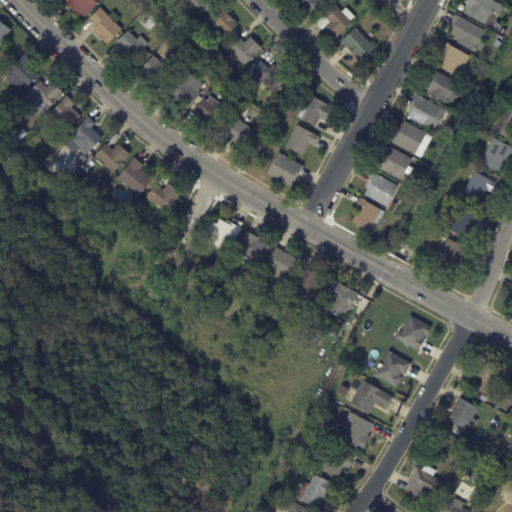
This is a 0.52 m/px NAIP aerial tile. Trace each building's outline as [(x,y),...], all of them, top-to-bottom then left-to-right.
[(68,7),(64,3),(65,2),(62,0),(103,0),(82,20),(74,12),(73,12),(68,7)] [(212,0),(216,4),(204,16),(195,6),(190,10),(182,1),(183,0),(212,0)] [(320,0),(325,5),(313,18),(295,0),(320,0)] [(492,0),(504,6),(491,29),(464,13),(467,7),(465,5),(468,0),(492,0)] [(337,8),(342,13),(346,8),(355,18),(351,22),(352,23),(336,40),(325,29),(322,31),(315,24),(334,5),(337,8)] [(220,7),(226,13),(226,12),(236,22),(235,23),(238,25),(227,37),(208,19),(219,7),(220,7)] [(370,13),(376,7),(382,13),(376,19),(370,13)] [(102,41),(93,31),(97,28),(89,20),(100,8),(108,17),(113,12),(120,20),(116,24),(122,30),(107,45),(102,41)] [(479,42),(474,53),(457,44),(458,42),(449,37),(460,17),(485,32),(479,42)] [(178,24),(172,31),(164,25),(171,18),(178,24)] [(1,44),(0,45),(0,22),(11,31),(1,44)] [(169,34),(163,40),(158,34),(164,28),(169,34)] [(362,36),(376,49),(361,63),(350,51),(343,58),(334,50),(356,29),(362,36)] [(122,53),(121,52),(124,50),(116,43),(128,31),(137,40),(140,36),(148,45),(145,48),(145,49),(132,63),(122,53)] [(239,37),(245,43),(250,38),(261,49),(245,66),(227,48),(238,37),(239,37)] [(471,69),(466,77),(461,75),(459,78),(440,68),(442,65),(435,61),(445,43),(470,57),(465,66),(471,69)] [(25,55),(32,62),(28,66),(39,76),(26,90),(23,87),(18,92),(6,80),(11,75),(8,72),(25,55)] [(158,61),(170,74),(156,88),(145,77),(143,78),(137,73),(153,56),(158,61)] [(261,63),(269,69),(272,65),(288,78),(275,94),(251,75),(260,62),(261,63)] [(449,79),(457,83),(454,89),(459,92),(453,104),(447,101),(446,105),(429,96),(430,93),(421,88),(430,70),(449,79)] [(181,78),(201,95),(186,112),(165,93),(180,77),(181,78)] [(470,79),(474,82),(472,88),(465,84),(468,78),(470,79)] [(52,83),(63,94),(45,113),(36,104),(33,108),(24,98),(40,82),(47,88),(52,83)] [(328,122),(327,124),(321,121),(317,129),(298,119),(310,96),(335,110),(328,122)] [(445,112),(434,132),(410,119),(409,120),(407,119),(411,112),(409,111),(417,96),(446,111),(445,112)] [(67,97),(74,105),(71,108),(81,118),(67,132),(50,114),(63,101),(63,100),(66,97),(67,97)] [(223,106),(220,111),(224,114),(214,127),(195,113),(204,100),(207,102),(211,97),(223,106)] [(242,99),(250,104),(245,111),(238,105),(242,99)] [(511,141),(494,131),(509,104),(511,105),(511,141)] [(461,107),(467,110),(463,118),(457,114),(461,107)] [(282,117),(278,126),(272,124),(276,115),(282,117)] [(233,117),(256,133),(245,150),(232,141),(228,146),(217,139),(232,116),(233,117)] [(93,124),(95,126),(92,129),(102,139),(85,157),(68,140),(88,119),(93,124)] [(397,132),(400,134),(406,123),(427,135),(415,157),(391,144),(397,132)] [(307,131),(319,138),(315,146),(310,144),(303,157),(286,148),(297,126),(307,131)] [(484,132),(489,134),(486,140),(481,138),(484,132)] [(511,150),(499,173),(481,163),(494,139),(511,148),(511,150)] [(16,144),(8,153),(4,149),(12,141),(16,144)] [(63,144),(67,147),(62,152),(58,148),(62,143),(63,144)] [(108,168),(96,157),(106,145),(112,151),(118,145),(130,156),(115,174),(108,168)] [(386,158),(391,149),(413,161),(401,182),(377,169),(382,160),(384,161),(386,158)] [(302,168),(295,183),(293,182),(290,188),(267,176),(278,154),(303,167),(302,168)] [(144,166),(140,172),(151,181),(140,196),(118,179),(134,159),(144,166)] [(497,185),(492,194),(489,192),(482,204),(463,193),(476,172),(497,185)] [(392,198),(387,208),(365,196),(367,191),(365,190),(374,174),(398,187),(392,198)] [(167,213),(146,199),(155,186),(163,191),(167,185),(180,194),(167,213)] [(353,223),(359,211),(356,209),(361,199),(386,213),(381,221),(381,220),(378,226),(375,224),(370,233),(353,223)] [(397,205),(392,214),(388,212),(393,203),(397,205)] [(479,213),(465,240),(449,232),(452,225),(446,222),(452,210),(458,214),(462,205),(479,213)] [(231,224),(242,230),(228,255),(208,243),(220,221),(227,224),(228,223),(231,224)] [(247,233),(260,240),(259,242),(270,248),(260,266),(250,261),(247,267),(234,260),(236,256),(234,255),(246,232),(247,233)] [(466,249),(455,275),(436,266),(448,240),(466,249)] [(284,253),(298,261),(288,280),(266,268),(276,249),(284,253)] [(313,272),(326,279),(313,302),(292,290),(304,267),(313,272)] [(342,286),(359,295),(347,319),(328,309),(332,300),(324,295),(332,281),(342,286)] [(319,308),(328,313),(323,323),(313,317),(319,308)] [(425,339),(424,340),(425,341),(419,353),(395,340),(399,333),(401,334),(411,317),(432,329),(426,339),(425,339)] [(410,366),(405,376),(401,374),(399,378),(402,379),(397,390),(375,377),(379,369),(381,370),(384,365),(382,364),(388,352),(411,365),(410,366)] [(488,398),(468,386),(475,373),(477,374),(483,364),(502,374),(488,398)] [(393,400),(386,412),(375,406),(370,416),(351,404),(364,382),(381,392),(381,391),(394,399),(393,400)] [(460,399),(479,410),(473,420),(478,423),(473,432),(468,429),(466,433),(448,422),(452,414),(452,413),(460,399)] [(373,427),(367,438),(370,439),(363,453),(345,444),(350,434),(345,432),(350,423),(354,425),(358,418),(373,426),(373,427)] [(460,438),(453,434),(457,428),(463,431),(460,438)] [(453,446),(459,449),(455,455),(450,452),(453,446)] [(355,459),(349,472),(344,469),(339,479),(321,470),(332,447),(356,458),(355,459)] [(419,499),(405,491),(417,468),(423,471),(426,465),(437,471),(434,477),(446,483),(437,500),(422,493),(419,499)] [(476,474),(486,480),(480,489),(471,483),(476,474)] [(322,504),(318,511),(296,501),(304,483),(310,486),(314,476),(333,485),(326,500),(324,499),(322,504)] [(494,486),(502,490),(497,498),(496,497),(495,500),(488,496),(494,486)] [(440,511),(446,501),(451,504),(454,499),(465,505),(462,510),(465,511),(440,511)] [(288,511),(293,503),(310,511),(288,511)]
